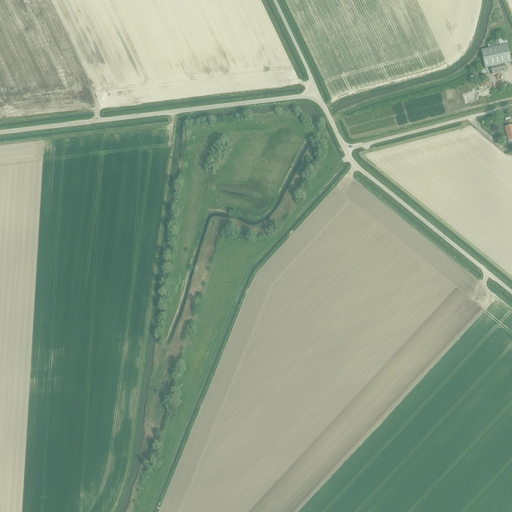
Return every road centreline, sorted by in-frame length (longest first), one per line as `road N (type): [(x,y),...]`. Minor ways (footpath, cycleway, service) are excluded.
road 1 (unclassified): [(0,133),(317,94)]
road 2 (unclassified): [(511,292),(344,148)]
road 3 (unclassified): [(344,148),(511,106)]
